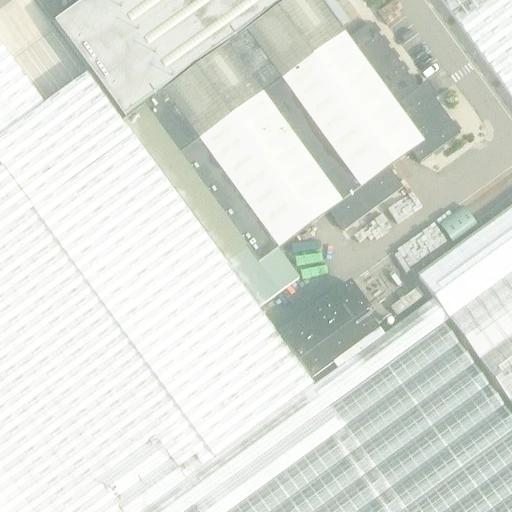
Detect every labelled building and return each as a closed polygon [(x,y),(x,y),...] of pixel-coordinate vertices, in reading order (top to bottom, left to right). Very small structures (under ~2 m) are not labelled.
[(419,279),(435,300),(370,347),(318,385),(313,388),(258,311),(237,283),(121,129),(85,80),(44,111),(0,52),(0,511),(511,511),(511,419),(508,413),(467,358),(444,326),(454,319),(486,364),(511,396),(511,398),(511,0),(438,0),(474,49),(475,49),(506,92),(511,100),(511,212),(427,274),(419,279)] [(85,80),(121,129),(292,0),(91,0),(54,27),(90,76),(85,80)] [(347,42),(315,0),(292,0),(121,129),(237,283),(258,311),(327,260),(305,232),(331,212),(345,231),(403,188),(389,169),(411,152),(420,164),(460,135),(423,86),(418,89),(369,25),(347,42)] [(350,0),(321,0),(347,36),(366,22),(350,0)] [(511,174),(396,259),(411,279),(511,205),(511,174)] [(277,334),(314,385),(382,336),(366,314),(369,312),(348,283),(277,334)] [(390,310),(396,318),(423,299),(417,290),(390,310)]
